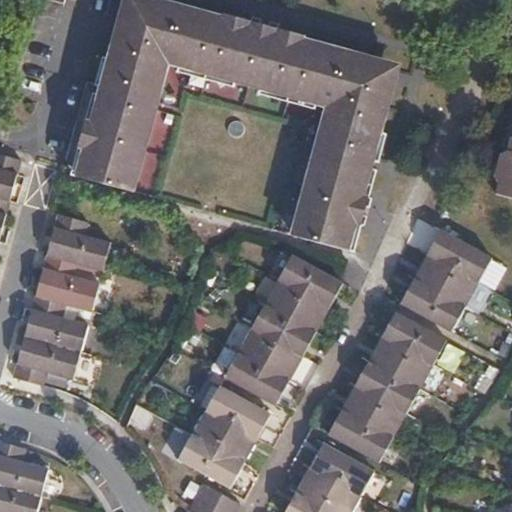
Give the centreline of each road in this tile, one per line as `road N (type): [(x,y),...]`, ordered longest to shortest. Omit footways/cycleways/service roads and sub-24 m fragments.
road 1 (residential): [(0,412),(84,442),(117,478),(133,511)]
road 2 (residential): [(0,131),(44,146),(70,21)]
road 3 (residential): [(37,181),(0,327)]
